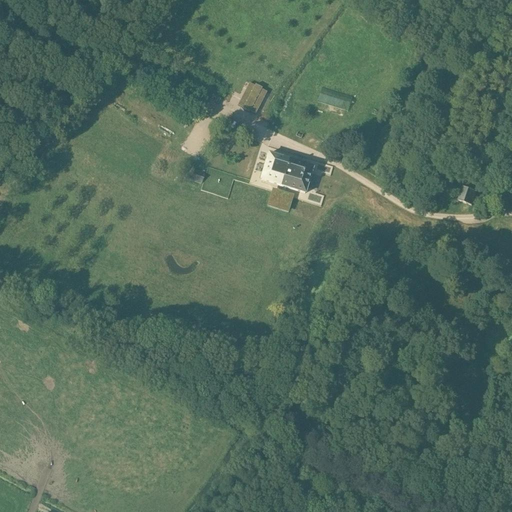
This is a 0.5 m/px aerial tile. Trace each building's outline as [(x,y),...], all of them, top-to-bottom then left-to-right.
[(365,75),(337,60),(330,74),(358,88),(365,75)] [(255,115),(267,93),(261,90),(262,89),(255,85),(255,86),(249,84),(237,106),(243,109),(242,110),(249,113),(249,112),(255,115)] [(305,194),(313,169),(268,155),(260,181),(283,188),(281,195),(272,193),(268,207),(286,213),(290,198),(284,196),(286,189),(305,194)] [(184,179),(201,185),(204,174),(187,169),(184,179)] [(459,199),(472,204),(477,190),(463,185),(459,199)]
